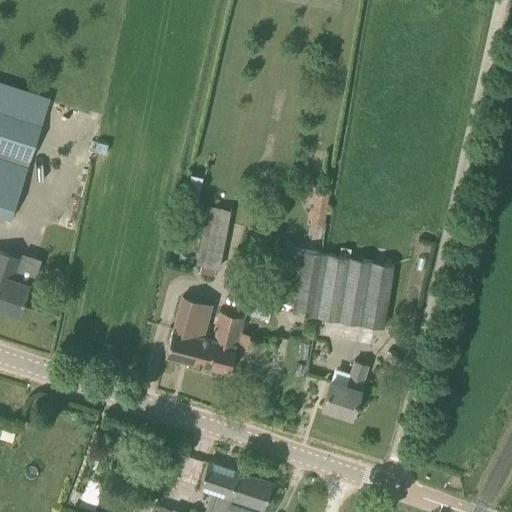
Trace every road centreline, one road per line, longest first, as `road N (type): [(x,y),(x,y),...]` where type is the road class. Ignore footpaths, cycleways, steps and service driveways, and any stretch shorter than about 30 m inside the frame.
road 1 (unclassified): [(389,488),(504,0)]
road 2 (tertiary): [(389,488),(0,359)]
